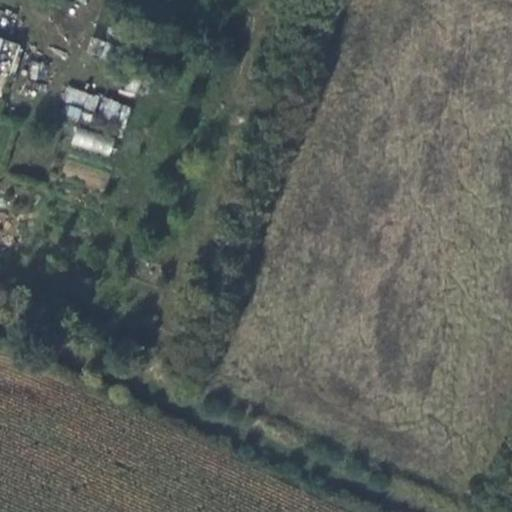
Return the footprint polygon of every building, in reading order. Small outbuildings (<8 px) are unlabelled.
[(0,25),(0,58),(18,64),(28,34),(0,25)] [(104,58),(109,43),(90,37),(85,51),(104,58)] [(96,108),(98,92),(66,88),(63,104),(96,108)] [(124,126),(132,107),(103,95),(95,114),(124,126)] [(110,156),(115,138),(75,127),(70,145),(110,156)]
